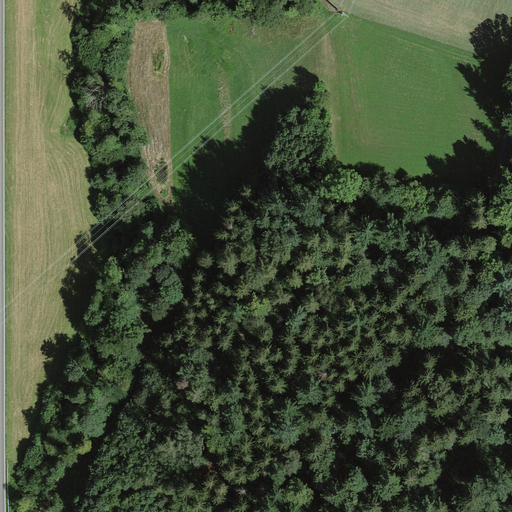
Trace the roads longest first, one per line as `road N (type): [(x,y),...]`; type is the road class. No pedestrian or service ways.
road 1 (track): [(511,139),(463,309),(381,511)]
road 2 (track): [(60,511),(176,297),(196,235)]
